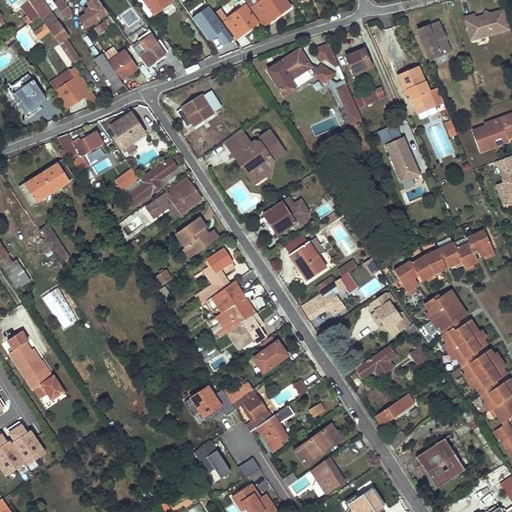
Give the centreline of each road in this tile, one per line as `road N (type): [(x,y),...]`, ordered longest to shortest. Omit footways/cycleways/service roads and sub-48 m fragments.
road 1 (residential): [(146,93),(419,511)]
road 2 (residential): [(146,93),(367,11)]
road 3 (residential): [(0,152),(146,93)]
